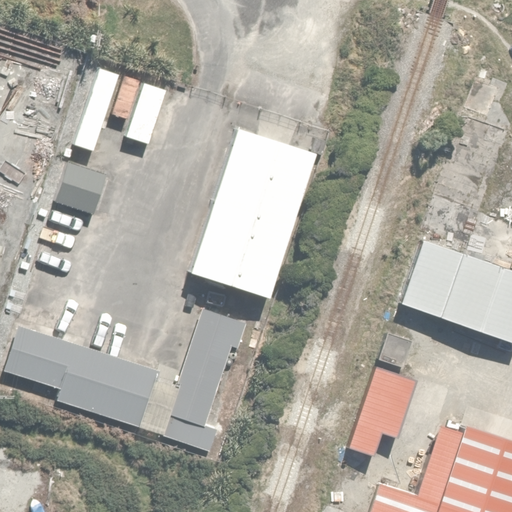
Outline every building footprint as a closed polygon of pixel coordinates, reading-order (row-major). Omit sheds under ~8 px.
[(470,248),(511,139),(511,129),(467,112),(422,230),(470,248)] [(315,144),(242,121),(197,262),(269,285),(315,144)] [(64,161),(52,200),(99,214),(111,175),(64,161)] [(511,351),(511,266),(418,237),(391,322),(510,359),(511,351)] [(198,305),(175,379),(17,329),(4,369),(61,387),(57,400),(208,448),(248,321),(198,305)] [(416,379),(375,366),(347,448),(370,456),(378,434),(396,440),(416,379)] [(511,511),(511,485),(393,448),(373,511),(511,511)]
